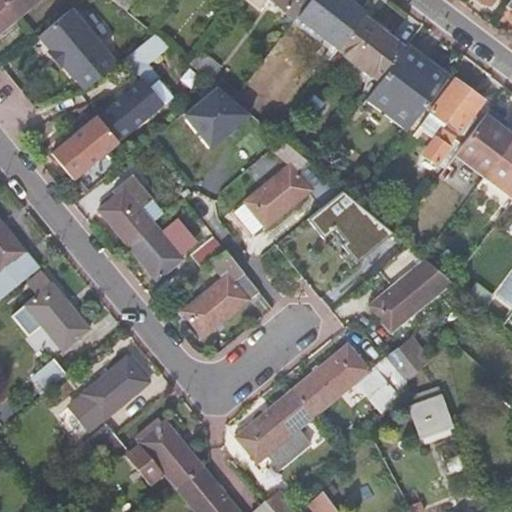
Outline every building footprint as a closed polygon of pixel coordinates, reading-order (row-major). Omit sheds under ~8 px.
[(0,0),(0,1),(14,19),(38,0),(0,0)] [(112,0),(124,10),(131,0),(112,0)] [(269,0),(295,19),(310,0),(269,0)] [(351,0),(317,0),(306,16),(334,36),(358,4),(351,0)] [(511,0),(509,0),(502,9),(510,15),(507,19),(511,23),(511,0)] [(0,30),(14,19),(0,1),(0,30)] [(70,9),(34,37),(46,51),(44,53),(57,68),(59,66),(70,80),(72,79),(81,90),(115,63),(70,9)] [(338,50),(338,51),(379,81),(404,48),(363,17),(338,50)] [(287,33),(279,43),(299,58),(306,48),(304,47),(314,33),(299,22),(289,35),(287,33)] [(183,44),(176,53),(187,63),(195,53),(183,44)] [(405,47),(404,48),(379,81),(367,96),(408,128),(418,115),(446,78),(405,47)] [(207,60),(200,69),(212,78),(218,70),(207,60)] [(188,67),(179,79),(199,95),(208,83),(188,67)] [(140,80),(95,116),(117,142),(161,106),(161,107),(163,106),(140,77),(139,79),(140,80)] [(454,80),(432,111),(460,131),(482,100),(454,80)] [(498,119),(487,110),(461,145),(454,154),(511,198),(511,135),(500,127),(496,123),(498,119)] [(418,115),(408,128),(407,129),(426,143),(437,129),(418,115)] [(117,142),(95,116),(51,152),(50,151),(49,152),(72,180),(73,179),(73,178),(117,142)] [(281,141),(260,123),(246,137),(262,157),(270,150),(281,141)] [(201,125),(174,146),(175,148),(176,147),(203,181),(202,181),(204,183),(230,161),(229,159),(228,160),(201,127),(202,126),(201,125)] [(303,128),(291,145),(315,163),(328,147),(303,128)] [(444,153),(451,158),(454,154),(461,145),(441,130),(424,153),(437,163),(444,153)] [(325,177),(281,141),(270,150),(287,164),(286,165),(287,166),(244,201),(244,200),(242,201),(264,228),(266,227),(266,226),(308,191),(309,192),(311,190),(310,189),(325,177)] [(99,210),(127,244),(152,223),(125,190),(126,190),(124,187),(96,209),(98,211),(99,210)] [(152,223),(127,244),(155,278),(154,279),(155,281),(182,258),(181,257),(180,258),(177,253),(193,240),(176,221),(160,234),(152,223)] [(0,287),(5,294),(38,267),(24,250),(23,250),(0,222),(0,287)] [(325,228),(298,250),(300,252),(328,285),(327,285),(328,287),(355,265),(354,263),(353,264),(326,230),(327,230),(325,228)] [(392,235),(368,255),(379,269),(403,249),(392,235)] [(211,236),(189,254),(200,267),(222,249),(211,236)] [(247,301),(258,292),(224,249),(212,259),(225,275),(182,310),(182,309),(180,310),(202,338),(204,337),(203,335),(246,300),(247,301)] [(369,304),(367,306),(390,333),(392,332),(391,331),(434,296),(434,297),(436,295),(435,294),(448,283),(422,261),(415,267),(414,266),(411,269),(412,270),(370,305),(369,304)] [(50,282),(23,304),(24,306),(25,305),(61,348),(60,349),(61,351),(89,328),(87,327),(86,327),(50,284),(51,283),(50,282)] [(392,397),(404,383),(403,382),(384,358),(383,357),(368,370),(346,343),(344,344),(345,345),(290,390),(311,416),(354,381),(377,409),(391,396),(392,397)] [(384,358),(403,382),(416,371),(397,347),(384,358)] [(81,391),(79,393),(102,420),(103,418),(102,418),(145,382),(146,383),(147,382),(125,355),(124,356),(125,357),(81,392),(81,391)] [(45,389),(64,374),(51,358),(32,374),(45,389)] [(296,429),(311,416),(290,390),(235,435),(235,434),(233,435),(256,463),(257,462),(256,461),(265,454),(278,469),(308,444),(296,429)] [(409,403),(421,438),(456,426),(444,391),(409,403)] [(162,472),(175,487),(200,466),(164,422),(165,421),(164,420),(159,423),(156,419),(134,437),(137,441),(136,442),(138,443),(138,442),(139,443),(124,455),(148,484),(162,472)] [(83,440),(93,452),(114,434),(105,423),(83,440)] [(114,434),(93,452),(104,466),(126,448),(114,434)] [(200,466),(175,487),(194,511),(239,511),(237,509),(236,510),(200,466)] [(293,511),(277,492),(267,501),(275,511),(293,511)] [(335,511),(321,492),(305,506),(310,511),(335,511)]
